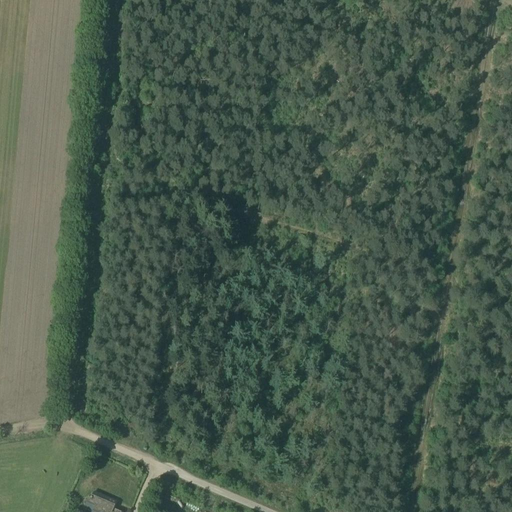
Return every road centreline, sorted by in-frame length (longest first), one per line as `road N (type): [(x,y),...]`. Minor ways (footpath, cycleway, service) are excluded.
road 1 (track): [(407,511),(488,0)]
road 2 (track): [(0,433),(64,423),(101,0)]
road 3 (track): [(87,158),(443,278),(511,310)]
road 4 (unclassified): [(265,511),(77,433)]
